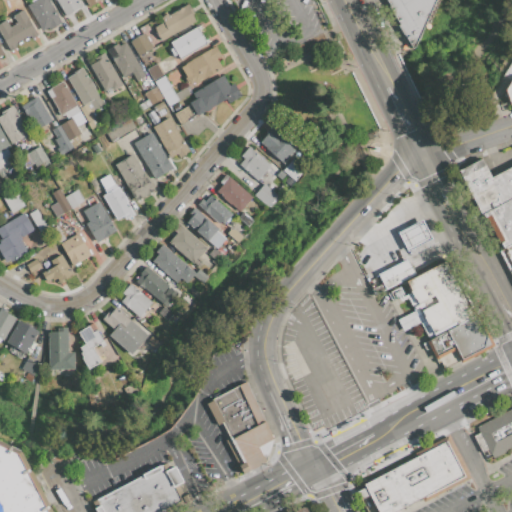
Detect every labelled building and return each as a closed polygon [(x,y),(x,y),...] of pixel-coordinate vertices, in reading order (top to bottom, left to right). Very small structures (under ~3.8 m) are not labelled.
[(27,5),(35,0),(48,0),(61,23),(49,30),(48,27),(42,31),(27,5)] [(55,0),(77,0),(82,7),(65,17),(55,0)] [(435,0),(414,49),(385,0),(435,0)] [(188,4),(194,13),(192,15),(195,21),(162,41),(153,28),(163,22),(160,16),(167,12),(169,15),(188,4)] [(38,34),(32,38),(30,35),(15,44),(16,47),(10,51),(0,34),(0,23),(6,20),(10,27),(17,23),(12,15),(23,9),(38,34)] [(199,25),(201,28),(199,30),(205,40),(207,38),(209,42),(180,59),(177,55),(174,57),(169,49),(173,47),(170,42),(199,25)] [(129,42),(143,33),(152,48),(138,56),(129,42)] [(125,42),(145,75),(136,81),(131,73),(122,78),(111,59),(113,58),(107,49),(118,43),(119,46),(125,42)] [(180,67),(215,45),(221,55),(216,58),(222,68),(195,84),(194,82),(191,84),(180,67)] [(89,64),(97,60),(95,58),(102,53),(122,85),(113,90),(111,87),(105,90),(89,64)] [(146,69),(156,63),(163,75),(153,81),(146,69)] [(66,77),(83,67),(95,86),(93,87),(99,97),(101,97),(106,106),(95,112),(97,116),(87,121),(79,108),(83,105),(66,77)] [(222,75),(229,85),(233,83),(241,95),(228,103),(226,98),(197,116),(189,103),(196,99),(192,93),(222,75)] [(164,76),(175,94),(186,87),(190,94),(169,107),(154,82),(164,76)] [(511,79),(511,102),(509,104),(502,83),(511,79)] [(46,91),(62,81),(80,110),(67,118),(64,113),(61,115),(46,91)] [(155,87),(162,98),(150,105),(144,94),(155,87)] [(52,120),(37,129),(28,114),(26,115),(20,106),(37,96),(52,120)] [(146,99),(150,106),(141,111),(137,105),(146,99)] [(162,101),(165,106),(155,111),(153,107),(162,101)] [(0,124),(0,115),(2,114),(0,112),(12,105),(29,133),(11,144),(0,124)] [(187,106),(194,117),(180,125),(173,114),(187,106)] [(165,108),(168,112),(159,117),(156,113),(165,108)] [(147,113),(153,110),(158,119),(152,122),(147,113)] [(79,112),(85,122),(77,127),(71,117),(79,112)] [(87,123),(97,117),(106,132),(96,138),(87,123)] [(132,117),(138,127),(107,146),(101,136),(132,117)] [(152,127),(168,117),(189,152),(179,158),(177,154),(171,157),(152,127)] [(71,118),(80,134),(69,140),(60,125),(71,118)] [(59,125),(73,148),(61,156),(56,148),(58,147),(54,139),(56,138),(51,130),(59,125)] [(0,128),(11,146),(6,148),(9,153),(0,157),(0,128)] [(271,128),(280,137),(282,135),(297,149),(283,165),(258,142),(271,128)] [(133,143),(150,132),(173,169),(155,180),(133,143)] [(90,147),(96,143),(102,151),(95,155),(90,147)] [(27,153),(39,145),(50,163),(38,170),(27,153)] [(239,165),(244,159),(241,156),(249,146),(269,165),(272,162),(279,168),(276,171),(278,172),(267,184),(259,177),(256,181),(239,165)] [(0,158),(12,151),(16,159),(0,168),(0,158)] [(114,164),(133,153),(156,190),(137,201),(114,164)] [(293,159),(296,162),(298,160),(306,168),(294,181),(282,170),(293,159)] [(511,198),(482,214),(459,171),(481,159),(491,178),(511,166),(511,198)] [(4,168),(13,163),(19,173),(11,178),(4,168)] [(281,171),(285,175),(282,179),(277,175),(281,171)] [(98,179),(109,173),(115,183),(104,189),(98,179)] [(251,198),(238,213),(215,192),(222,184),(220,182),(226,175),(251,198)] [(102,195),(106,192),(104,190),(117,182),(135,213),(125,219),(123,215),(116,219),(102,195)] [(263,184),(280,199),(271,209),(255,193),(263,184)] [(1,196),(14,188),(25,206),(12,213),(1,196)] [(77,189),(84,200),(71,208),(64,196),(77,189)] [(55,217),(49,206),(55,202),(50,195),(59,190),(70,208),(55,217)] [(231,214),(219,227),(195,205),(201,198),(205,201),(210,195),(231,214)] [(482,214),(511,198),(511,242),(500,249),(482,214)] [(83,211),(98,201),(116,230),(96,242),(85,223),(89,221),(83,211)] [(186,222),(191,215),(189,213),(194,208),(218,229),(216,231),(226,240),(217,251),(186,222)] [(29,213),(37,209),(48,227),(40,232),(29,213)] [(0,227),(25,212),(35,229),(20,238),(28,252),(7,264),(0,252),(0,239),(1,239),(0,237),(0,227)] [(421,220),(431,239),(407,251),(397,232),(421,220)] [(192,263),(169,242),(176,233),(173,230),(180,223),(207,248),(192,263)] [(231,227),(242,237),(237,243),(226,233),(231,227)] [(60,232),(64,239),(58,243),(53,236),(60,232)] [(60,243),(79,232),(92,254),(73,266),(60,243)] [(53,242),(72,273),(49,288),(40,274),(33,278),(25,265),(34,259),(31,254),(47,244),(48,245),(53,242)] [(152,261),(158,254),(154,251),(162,243),(194,272),(185,282),(180,278),(176,283),(152,261)] [(511,274),(499,251),(511,244),(511,274)] [(406,259),(414,274),(385,290),(377,275),(406,259)] [(449,260),(475,314),(432,335),(421,311),(437,303),(434,296),(417,304),(406,281),(449,260)] [(176,292),(164,306),(143,287),(142,288),(138,284),(139,283),(136,280),(141,275),(140,273),(147,265),(176,292)] [(199,269),(209,278),(203,285),(193,275),(199,269)] [(120,301),(125,296),(122,292),(131,283),(152,302),(138,317),(120,301)] [(156,302),(160,306),(153,313),(149,309),(156,302)] [(147,335),(130,354),(108,335),(113,329),(102,319),(108,312),(109,313),(115,306),(147,335)] [(163,307),(172,316),(166,321),(157,313),(163,307)] [(0,309),(16,319),(2,340),(0,338),(0,309)] [(177,309),(182,314),(177,319),(172,314),(177,309)] [(416,309),(422,322),(402,332),(396,319),(416,309)] [(492,344),(461,359),(455,346),(436,355),(428,339),(477,315),(492,344)] [(19,319),(38,331),(24,354),(5,342),(19,319)] [(78,332),(88,326),(92,333),(97,330),(105,345),(101,347),(100,344),(93,347),(101,362),(87,369),(81,358),(83,357),(80,352),(82,352),(79,347),(85,344),(78,332)] [(47,332),(57,331),(57,327),(73,327),(74,376),(54,377),(54,368),(48,368),(47,332)] [(139,368),(141,374),(133,377),(130,372),(139,368)] [(243,473),(206,404),(246,382),(273,439),(266,461),(243,473)] [(511,452),(492,462),(475,426),(511,407),(511,452)] [(448,438),(468,477),(423,501),(421,497),(393,511),(378,511),(370,495),(361,499),(354,486),(448,438)] [(0,511),(0,452),(11,458),(38,511),(0,511)] [(170,511),(97,511),(92,502),(166,463),(169,469),(175,466),(184,482),(179,485),(183,495),(188,492),(192,501),(170,511)]
